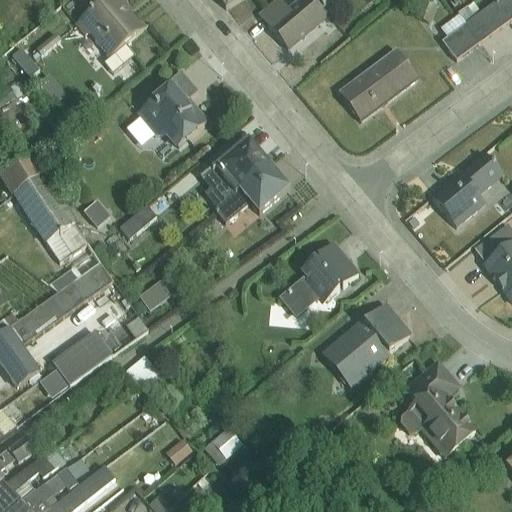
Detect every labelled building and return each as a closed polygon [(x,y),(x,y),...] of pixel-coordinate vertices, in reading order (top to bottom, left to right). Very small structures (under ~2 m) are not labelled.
[(119,0),(108,0),(80,24),(110,58),(144,29),(119,0)] [(216,0),(225,10),(241,0),(216,0)] [(279,0),(275,0),(257,15),(290,56),(333,21),(315,0),(301,0),(288,11),(279,0)] [(511,0),(503,0),(442,43),(453,59),(511,17),(511,0)] [(395,52),(339,96),(361,124),(417,81),(395,52)] [(48,76),(38,83),(52,101),(61,93),(48,76)] [(172,82),(136,112),(156,136),(160,133),(176,151),(208,124),(172,82)] [(205,197),(214,209),(236,192),(268,166),(251,144),(204,181),(212,191),(205,197)] [(0,172),(57,265),(89,245),(31,152),(0,170),(0,172)] [(434,200),(457,229),(486,207),(480,198),(507,177),(491,156),(434,200)] [(238,198),(217,214),(225,223),(247,205),(256,217),(289,191),(268,166),(236,192),(238,198)] [(97,228),(110,216),(96,200),(82,212),(97,228)] [(146,209),(121,230),(129,239),(154,218),(146,209)] [(477,249),(489,264),(511,246),(511,235),(506,227),(477,249)] [(482,269),(511,307),(511,246),(489,264),(482,269)] [(336,248),(301,276),(323,303),(357,275),(336,248)] [(0,330),(0,364),(17,392),(43,377),(25,347),(69,320),(76,330),(88,323),(92,330),(114,317),(104,301),(118,292),(98,259),(59,282),(65,292),(0,330)] [(410,339),(385,307),(324,355),(349,387),(410,339)] [(139,317),(127,324),(134,337),(146,330),(139,317)] [(96,331),(48,363),(54,372),(39,382),(51,400),(114,357),(96,331)] [(146,356),(126,371),(140,389),(159,373),(146,356)] [(393,399),(442,459),(474,433),(448,401),(461,391),(438,362),(393,399)] [(3,411),(0,412),(0,430),(3,436),(14,429),(3,411)] [(236,431),(215,439),(222,458),(243,450),(236,431)] [(27,439),(9,452),(18,463),(35,450),(27,439)] [(182,443),(166,456),(175,466),(190,453),(182,443)] [(53,453),(5,489),(12,496),(39,475),(43,480),(62,465),(53,453)] [(83,460),(46,487),(56,501),(93,474),(83,460)] [(54,511),(77,511),(113,481),(106,471),(54,511)] [(5,489),(0,493),(0,511),(11,511),(20,504),(12,496),(5,489)] [(158,500),(150,507),(153,511),(162,511),(166,509),(158,500)]
